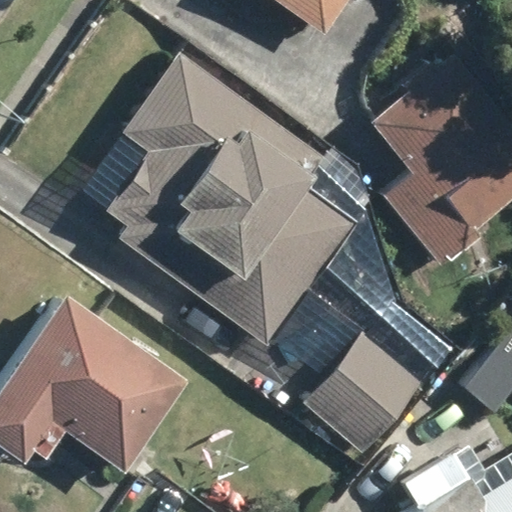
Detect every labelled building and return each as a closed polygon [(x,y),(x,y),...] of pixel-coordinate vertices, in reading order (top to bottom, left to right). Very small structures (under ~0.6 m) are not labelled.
[(263,0),(312,33),(333,0),(263,0)] [(311,154),(161,50),(105,130),(132,148),(89,210),(111,225),(103,235),(258,343),(345,218),(292,181),(311,154)] [(399,171),(371,194),(429,264),(464,236),(458,229),(511,184),(511,142),(436,52),(355,119),(399,171)] [(336,269),(247,388),(291,421),(300,410),(359,454),(417,376),(362,335),(385,306),(336,269)] [(171,379),(48,294),(0,363),(0,458),(4,462),(12,451),(26,460),(46,431),(106,472),(171,379)] [(511,318),(507,315),(452,388),(488,415),(511,383),(511,318)] [(511,511),(511,444),(456,477),(442,452),(390,482),(403,505),(391,511),(511,511)]
